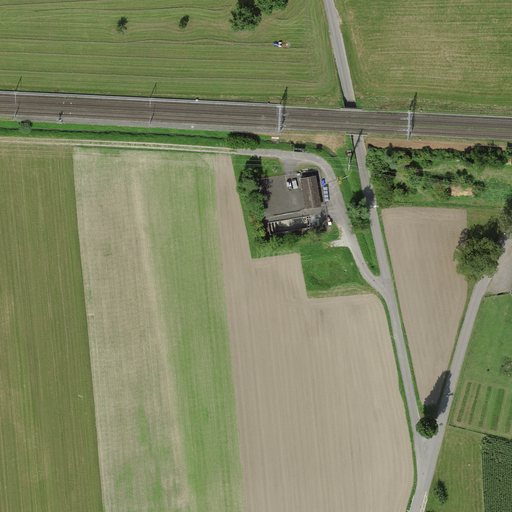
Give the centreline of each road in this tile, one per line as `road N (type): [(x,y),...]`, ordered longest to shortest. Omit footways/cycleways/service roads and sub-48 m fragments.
road 1 (unclassified): [(328,0),(426,468)]
road 2 (residential): [(511,237),(478,299),(426,468)]
road 3 (track): [(243,152),(0,139)]
